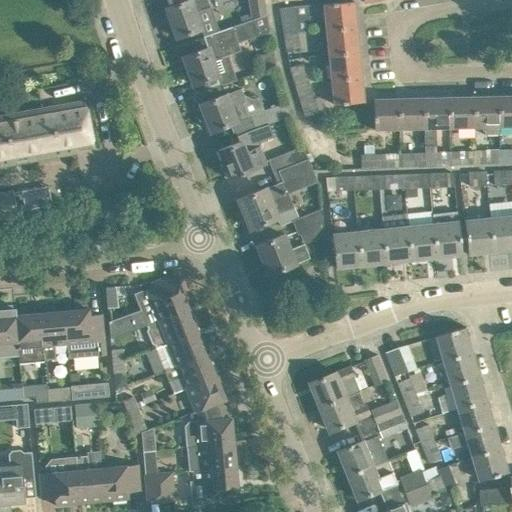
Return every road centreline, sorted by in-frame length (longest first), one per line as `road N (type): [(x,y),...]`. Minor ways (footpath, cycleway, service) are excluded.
road 1 (residential): [(210,247),(119,0)]
road 2 (residential): [(511,73),(407,76),(398,24),(498,0)]
road 3 (residential): [(259,362),(415,305),(470,294)]
road 4 (residential): [(0,268),(210,247)]
road 5 (residential): [(319,511),(259,362)]
road 6 (residential): [(470,294),(511,430)]
road 7 (residential): [(259,362),(210,247)]
